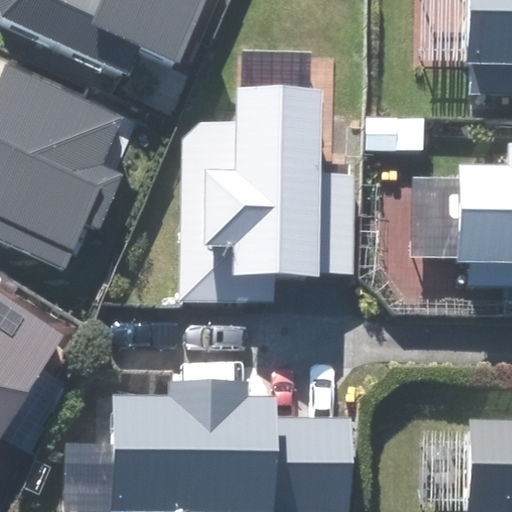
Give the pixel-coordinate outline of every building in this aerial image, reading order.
[(0,0),(0,18),(127,75),(137,51),(172,66),(201,0),(0,0)] [(511,0),(471,0),(469,90),(511,90),(511,0)] [(0,237),(63,266),(84,220),(101,227),(125,174),(104,164),(127,116),(7,62),(0,76),(0,237)] [(188,138),(186,297),(280,298),(280,274),(326,275),(325,270),(357,270),(358,173),(327,173),(328,90),(242,89),(242,121),(208,120),(188,138)] [(426,119),(369,118),(368,154),(425,155),(426,119)] [(511,160),(462,160),(461,255),(474,255),(474,275),(511,275),(511,160)] [(0,438),(64,335),(0,292),(0,438)] [(116,398),(114,511),(170,511),(347,511),(350,420),(275,419),(275,401),(248,400),(248,387),(173,385),(173,399),(116,398)] [(511,511),(511,420),(468,419),(466,511),(511,511)]
